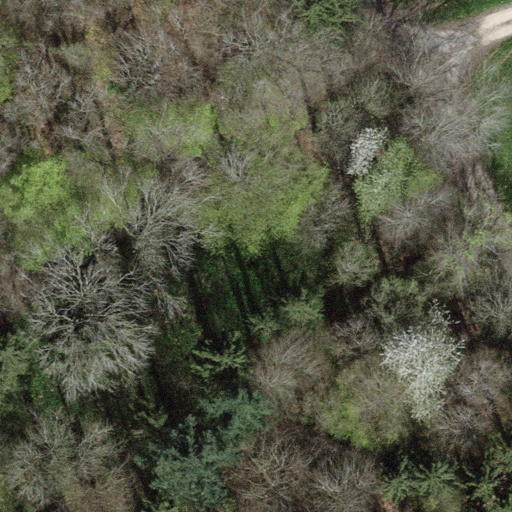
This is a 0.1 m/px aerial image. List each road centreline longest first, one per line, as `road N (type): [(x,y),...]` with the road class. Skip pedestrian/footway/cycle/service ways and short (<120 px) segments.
road 1 (track): [(0,310),(252,181),(329,118),(368,67)]
road 2 (track): [(511,307),(402,56)]
